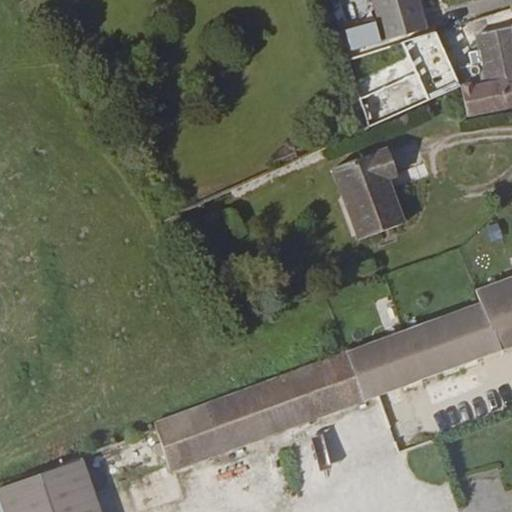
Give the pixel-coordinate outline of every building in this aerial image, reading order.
[(361,0),(370,30),(389,26),(381,10),(403,4),(402,0),(361,0)] [(389,26),(408,21),(403,4),(381,10),(389,26)] [(475,20),(478,31),(501,25),(498,14),(475,20)] [(433,46),(410,61),(435,103),(455,94),(460,122),(511,112),(511,35),(471,43),(478,88),(463,90),(433,46)] [(400,182),(427,175),(425,165),(397,172),(400,182)] [(324,189),(352,254),(395,235),(379,198),(388,193),(377,166),(324,189)] [(511,276),(476,302),(478,314),(268,391),(157,431),(155,442),(0,509),(0,511),(83,511),(83,510),(192,466),(331,411),(399,386),(506,347),(511,345),(511,199),(511,210),(511,276)]
